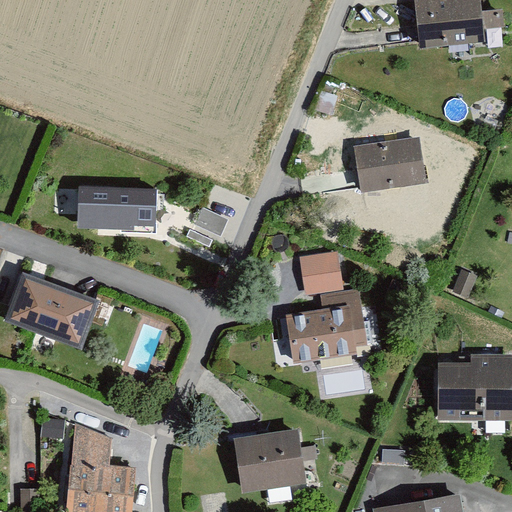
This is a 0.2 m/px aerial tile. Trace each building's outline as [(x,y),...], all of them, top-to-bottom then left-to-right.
[(424,0),(395,0),(397,7),(408,6),(414,55),(500,44),(496,11),(479,13),(477,0),(428,0),(425,0),(424,0)] [(391,115),(373,109),(368,126),(387,131),(391,115)] [(417,141),(351,150),(357,194),(423,185),(417,141)] [(157,189),(79,187),(78,228),(155,230),(157,189)] [(91,303),(15,275),(0,315),(0,325),(73,352),(91,303)] [(472,281),(458,275),(450,296),(464,302),(472,281)] [(309,284),(278,288),(280,303),(311,299),(309,284)] [(318,312),(280,318),(288,367),(348,358),(347,349),(360,347),(351,292),(316,297),(318,312)] [(432,367),(433,424),(510,423),(509,357),(467,358),(467,366),(432,367)] [(48,439),(61,439),(60,423),(47,423),(48,439)] [(60,511),(128,511),(133,470),(103,467),(106,443),(71,426),(60,511)] [(297,432),(226,442),(234,498),(304,489),(297,432)] [(18,511),(32,511),(33,492),(19,492),(18,511)] [(458,511),(455,496),(370,511),(458,511)]
